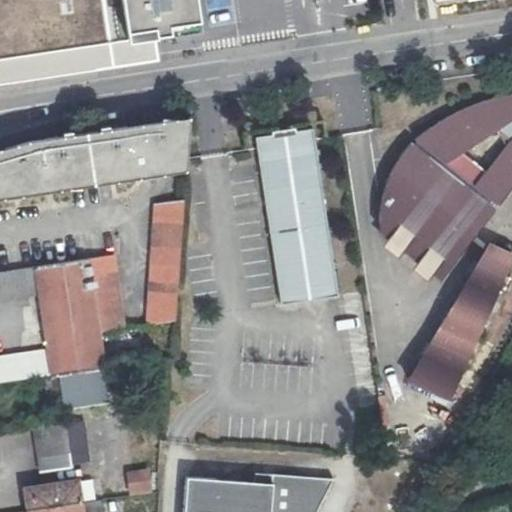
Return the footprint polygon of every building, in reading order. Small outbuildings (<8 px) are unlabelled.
[(0,0),(0,91),(154,68),(151,47),(150,43),(171,40),(172,43),(198,39),(197,36),(196,28),(191,0),(0,0)] [(403,159),(394,169),(402,173),(395,186),(387,182),(385,189),(381,201),(378,219),(378,230),(380,246),(432,287),(511,188),(511,105),(485,110),(456,120),(434,132),(416,145),(403,159)] [(147,163),(175,157),(172,134),(188,131),(189,122),(141,129),(128,131),(129,140),(144,138),(147,163)] [(19,193),(147,163),(144,138),(129,140),(128,131),(109,134),(110,139),(102,140),(101,135),(71,139),(72,144),(64,146),(63,141),(43,143),(44,150),(0,156),(0,197),(5,196),(19,193)] [(172,134),(175,157),(186,154),(188,131),(172,134)] [(277,300),(332,292),(308,135),(293,137),(292,134),(273,137),(273,140),(253,143),(277,300)] [(185,172),(186,158),(176,161),(175,157),(147,163),(148,168),(147,172),(144,176),(141,179),(185,172)] [(148,168),(147,163),(19,193),(21,199),(37,196),(37,193),(40,192),(41,195),(43,196),(45,197),(47,197),(46,192),(52,191),(52,195),(70,191),(69,187),(114,179),(119,183),(141,179),(144,176),(147,172),(148,168)] [(402,173),(394,169),(391,175),(387,182),(395,186),(402,173)] [(173,327),(175,303),(182,205),(153,209),(155,223),(152,223),(154,238),(151,239),(152,253),(149,253),(151,268),(147,269),(149,284),(146,284),(148,298),(146,298),(151,330),(173,327)] [(487,256),(456,306),(486,319),(509,265),(487,256)] [(101,337),(122,334),(113,260),(87,263),(101,337)] [(87,263),(0,275),(0,303),(39,298),(47,353),(0,359),(0,387),(57,379),(103,373),(87,263)] [(334,302),(332,292),(277,300),(279,311),(334,302)] [(456,306),(417,370),(457,387),(486,319),(456,306)] [(448,409),(457,387),(417,370),(405,391),(448,409)] [(107,403),(103,373),(57,379),(61,410),(107,403)] [(81,425),(64,427),(70,469),(86,467),(81,425)] [(70,469),(64,427),(32,432),(39,477),(71,473),(70,469)] [(127,493),(151,490),(149,469),(124,472),(127,493)] [(79,483),(25,491),(28,511),(31,511),(82,505),(79,483)] [(321,511),(330,493),(274,488),(273,495),(189,490),(187,511),(321,511)] [(102,511),(101,502),(82,505),(31,511),(102,511)]
